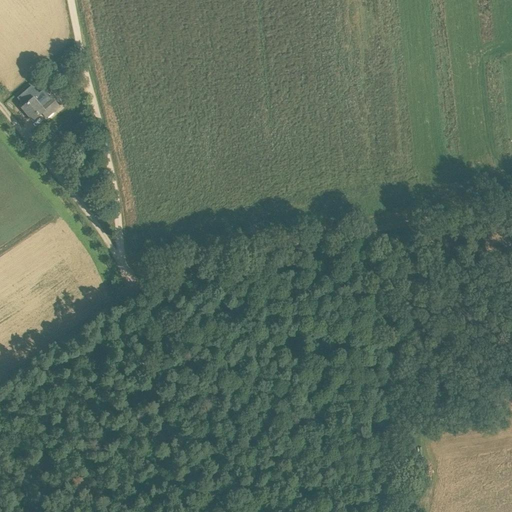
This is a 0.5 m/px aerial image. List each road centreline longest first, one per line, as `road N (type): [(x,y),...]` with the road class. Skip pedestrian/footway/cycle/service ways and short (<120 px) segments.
road 1 (track): [(126,275),(511,203)]
road 2 (track): [(126,275),(72,0)]
road 3 (track): [(177,511),(152,364),(126,275)]
road 4 (track): [(372,447),(170,481)]
road 5 (track): [(0,106),(123,259)]
